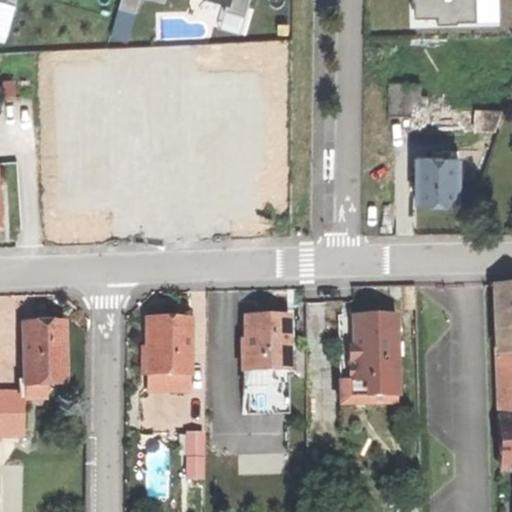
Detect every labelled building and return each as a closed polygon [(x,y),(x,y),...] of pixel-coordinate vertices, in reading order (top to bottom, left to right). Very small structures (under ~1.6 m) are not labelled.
[(119,0),(117,9),(134,14),(138,0),(148,0),(163,4),(164,0),(119,0)] [(211,0),(225,4),(223,13),(244,19),(249,0),(211,0)] [(412,0),(413,12),(436,11),(436,25),(456,24),(456,22),(475,22),(474,0),(412,0)] [(188,51),(159,52),(160,75),(189,73),(188,51)] [(390,120),(418,120),(418,114),(425,114),(425,107),(428,107),(428,100),(421,100),(421,86),(390,86),(390,120)] [(442,107),(440,107),(440,114),(474,114),(475,114),(475,106),(441,106),(442,107)] [(425,114),(418,114),(418,120),(418,134),(474,134),(474,114),(440,114),(425,114)] [(475,114),(474,114),(474,134),(496,134),(496,114),(475,114)] [(214,119),(138,121),(139,141),(140,167),(140,184),(167,183),(191,183),(191,170),(215,170),(214,119)] [(119,141),(131,141),(131,121),(119,122),(119,141)] [(139,141),(131,141),(119,141),(120,168),(140,167),(139,141)] [(459,207),(459,161),(441,162),(417,162),(418,178),(418,186),(418,207),(437,207),(459,207)] [(496,349),(511,348),(511,284),(510,285),(494,285),(496,349)] [(371,399),(398,399),(397,318),(368,319),(353,319),(354,350),(349,350),(350,384),(369,384),(369,399),(371,399)] [(242,342),(242,398),(247,398),(247,415),(288,415),(288,319),(267,319),(245,319),(245,342),(242,342)] [(354,350),(353,319),(339,319),(340,407),(355,406),(371,406),(371,399),(369,399),(369,384),(350,384),(349,350),(354,350)] [(147,321),(146,376),(190,377),(191,322),(165,321),(147,321)] [(43,330),(24,330),(25,396),(43,396),(43,389),(63,389),(63,329),(43,330)] [(499,425),(511,424),(511,348),(496,349),(499,425)] [(190,377),(146,376),(146,389),(190,390),(190,377)] [(0,435),(20,436),(20,395),(1,394),(0,394),(0,435)] [(355,406),(340,407),(341,435),(355,435),(355,406)] [(511,424),(499,425),(501,469),(511,469),(511,424)] [(187,436),(186,459),(203,459),(203,437),(187,436)] [(203,480),(203,459),(186,459),(186,480),(203,480)]
